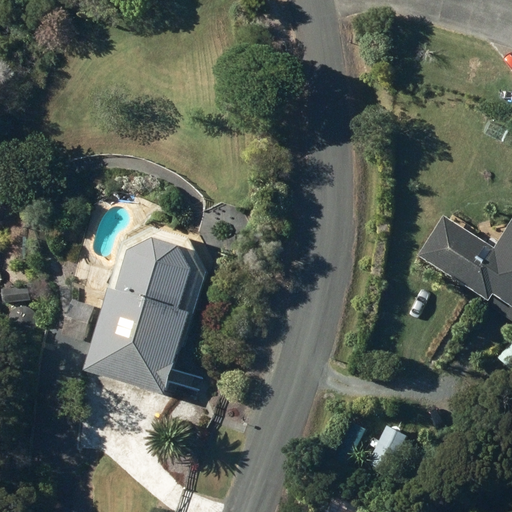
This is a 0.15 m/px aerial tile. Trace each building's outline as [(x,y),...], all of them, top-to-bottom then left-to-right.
[(511,235),(504,249),(452,217),(427,257),(497,300),(493,307),(511,318),(511,235)] [(108,281),(83,363),(162,388),(187,306),(176,303),(189,262),(177,239),(153,232),(129,244),(117,283),(108,281)] [(0,288),(0,295),(0,304),(37,302),(36,287),(0,288)] [(73,298),(63,333),(84,340),(95,305),(73,298)] [(369,426),(352,418),(332,459),(348,467),(369,426)] [(409,437),(389,424),(366,459),(387,472),(409,437)]
